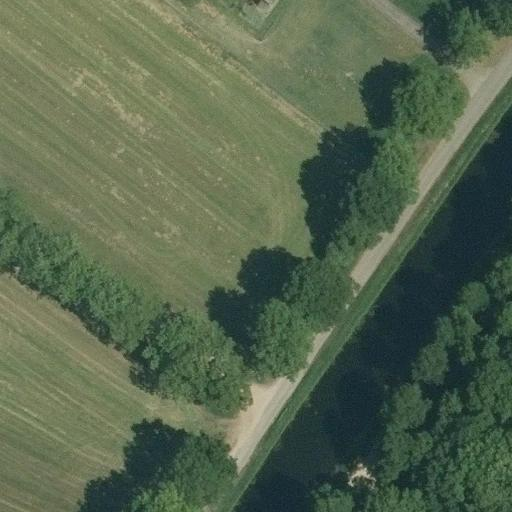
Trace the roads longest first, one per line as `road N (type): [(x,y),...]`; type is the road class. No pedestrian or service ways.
road 1 (unclassified): [(199,511),(511,51)]
road 2 (track): [(267,409),(0,228)]
road 3 (track): [(331,511),(511,256)]
